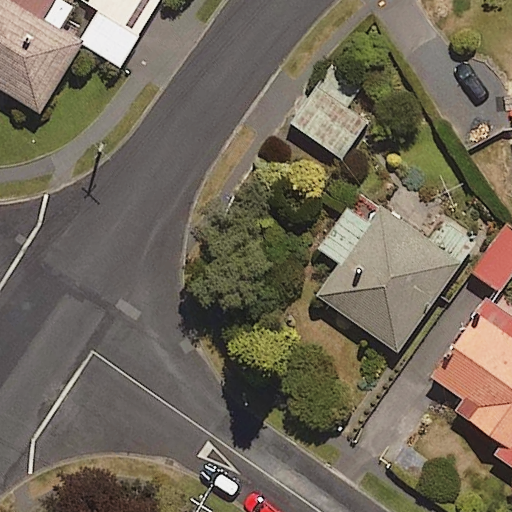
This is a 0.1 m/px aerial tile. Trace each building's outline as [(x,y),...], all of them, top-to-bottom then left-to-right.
[(82,48),(0,0),(0,89),(43,115),(82,48)] [(162,0),(91,0),(85,11),(67,0),(61,0),(48,22),(122,67),(162,0)] [(363,86),(334,65),(291,123),(342,160),(369,122),(348,107),(363,86)] [(480,239),(450,218),(433,244),(385,211),(375,226),(350,209),(321,250),(343,265),(320,298),(400,353),(480,239)] [(511,228),(508,226),(473,272),(502,294),(511,280),(511,228)] [(511,340),(481,319),(438,381),(481,411),(472,424),(504,447),(497,457),(511,467),(511,340)]
